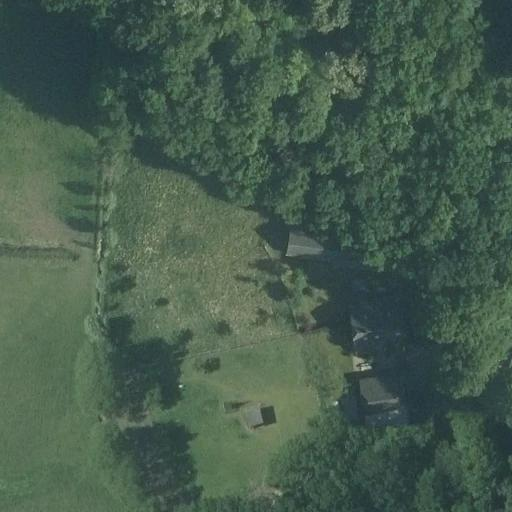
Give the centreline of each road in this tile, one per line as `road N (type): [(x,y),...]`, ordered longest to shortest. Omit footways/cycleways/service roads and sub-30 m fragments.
road 1 (track): [(511,124),(403,99),(215,0)]
road 2 (track): [(403,99),(452,403)]
